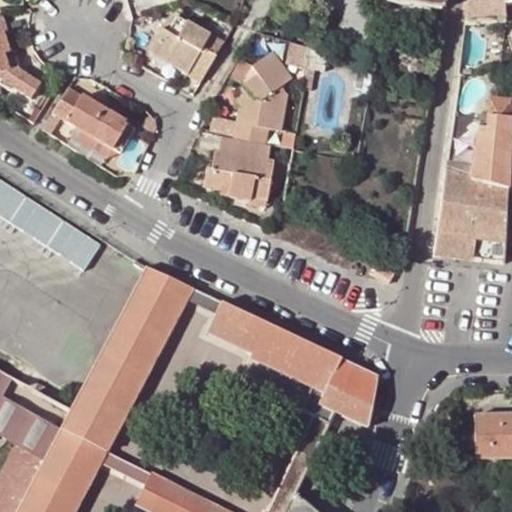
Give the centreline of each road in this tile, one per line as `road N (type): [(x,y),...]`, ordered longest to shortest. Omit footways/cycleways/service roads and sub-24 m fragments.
road 1 (residential): [(450,0),(409,356)]
road 2 (residential): [(409,356),(133,219)]
road 3 (residential): [(133,219),(175,135),(171,107),(83,46),(75,24)]
road 4 (residential): [(409,356),(362,511)]
road 5 (residential): [(0,135),(133,219)]
